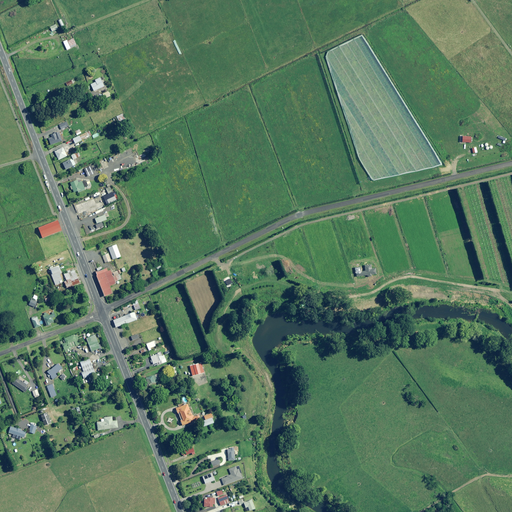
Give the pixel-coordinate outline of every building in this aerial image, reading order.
[(102,81),(100,78),(95,80),(96,82),(91,84),(93,91),(104,87),(102,84),(105,83),(104,81),(102,81)] [(126,120),(123,114),(117,117),(119,123),(126,120)] [(64,141),(61,131),(51,134),(52,137),(48,138),(50,145),(64,141)] [(90,137),(87,132),(73,139),(75,144),(90,137)] [(67,156),(63,148),(55,152),(59,160),(67,156)] [(79,157),(77,152),(71,155),(72,158),(62,163),(66,170),(78,164),(75,159),(79,157)] [(100,171),(97,164),(84,169),(87,177),(100,171)] [(78,183),(77,180),(70,183),(71,186),(70,186),(71,190),(72,190),(74,193),(77,191),(78,193),(86,190),(82,181),(78,183)] [(92,197),(72,205),(77,216),(96,209),(92,197)] [(108,217),(107,214),(95,219),(97,223),(107,220),(106,217),(108,217)] [(56,220),(35,228),(39,237),(60,229),(56,220)] [(120,255),(116,243),(108,246),(112,258),(120,255)] [(110,260),(107,252),(101,255),(103,263),(110,260)] [(61,270),(59,263),(51,266),(53,273),(61,270)] [(118,282),(112,267),(96,273),(105,295),(113,291),(110,285),(118,282)] [(78,283),(72,268),(61,272),(66,287),(78,283)] [(62,281),(59,272),(51,275),(54,284),(62,281)] [(137,318),(134,310),(114,318),(117,326),(137,318)] [(48,314),(43,316),(46,326),(51,324),(50,323),(54,322),(52,318),(55,317),(54,314),(49,316),(48,314)] [(40,326),(37,317),(31,319),(35,328),(40,326)] [(79,339),(77,334),(64,339),(65,340),(61,342),(65,353),(71,351),(71,349),(80,345),(78,340),(79,339)] [(100,348),(94,335),(86,339),(91,352),(100,348)] [(155,346),(153,342),(146,344),(149,351),(151,350),(151,348),(155,346)] [(159,358),(158,354),(150,357),(153,364),(160,362),(161,364),(166,362),(165,358),(163,359),(162,356),(159,358)] [(91,364),(89,359),(80,362),(83,372),(81,373),(83,378),(95,373),(91,364)] [(62,369),(58,364),(50,370),(46,372),(53,380),(57,376),(55,374),(62,369)] [(158,382),(155,375),(144,379),(147,386),(158,382)] [(24,383),(16,378),(12,384),(25,392),(28,388),(26,387),(28,383),(25,381),(24,383)] [(56,395),(52,384),(47,386),(51,397),(56,395)] [(184,405),(183,402),(178,404),(179,407),(175,408),(177,413),(178,413),(182,426),(200,420),(198,414),(194,415),(191,407),(189,407),(187,404),(184,405)] [(213,418),(211,413),(204,416),(205,420),(201,422),(203,427),(214,423),(212,418),(213,418)] [(112,422),(112,417),(104,418),(104,419),(101,419),(101,422),(97,423),(98,431),(118,428),(117,421),(112,422)] [(37,427),(31,425),(28,432),(34,434),(37,427)] [(21,430),(10,426),(8,433),(24,438),(25,432),(21,431),(21,430)] [(189,448),(180,451),(182,456),(183,455),(183,456),(191,453),(192,455),(194,454),(191,445),(188,446),(189,448)] [(243,478),(238,466),(228,469),(230,475),(226,476),(227,477),(221,479),(223,485),(243,478)] [(214,481),(212,473),(202,477),(205,484),(214,481)] [(229,503),(226,495),(221,497),(217,498),(220,506),(229,503)] [(214,504),(215,498),(206,498),(206,499),(204,499),(204,507),(212,507),(212,504),(214,504)] [(255,509),(252,500),(243,503),(245,508),(248,507),(249,511),(255,509)]
